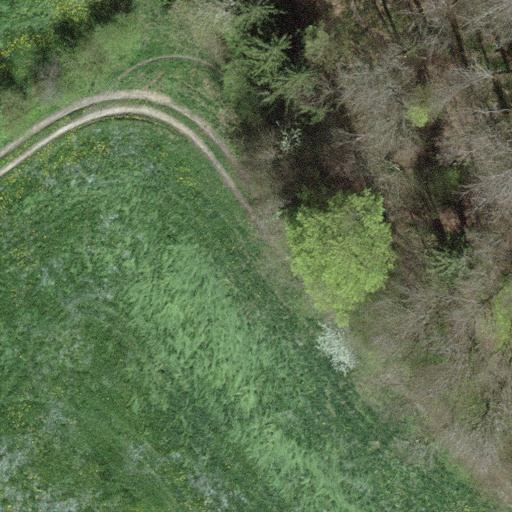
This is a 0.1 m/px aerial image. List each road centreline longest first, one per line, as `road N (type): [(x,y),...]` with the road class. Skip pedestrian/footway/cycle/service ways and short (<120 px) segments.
road 1 (track): [(0,160),(88,103),(153,102),(211,146),(511,460)]
road 2 (track): [(211,146),(243,102),(393,205),(511,243)]
